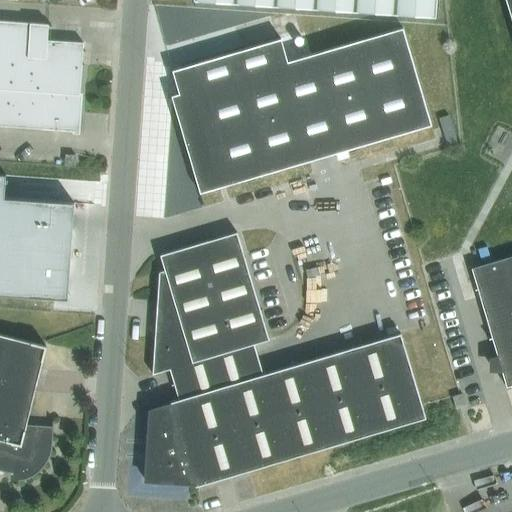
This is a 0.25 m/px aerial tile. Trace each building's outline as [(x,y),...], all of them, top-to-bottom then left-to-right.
[(274,0),(274,7),(314,10),(315,0),(274,0)] [(315,0),(314,10),(355,12),(355,0),(315,0)] [(355,0),(355,12),(395,15),(395,0),(355,0)] [(395,0),(395,15),(435,18),(436,0),(395,0)] [(0,125),(76,131),(77,131),(83,43),(47,40),(48,24),(0,20),(0,125)] [(171,96),(172,99),(200,193),(431,124),(402,27),(287,61),(281,38),(172,70),(179,93),(171,96)] [(75,155),(65,154),(64,164),(74,165),(75,155)] [(0,174),(0,294),(67,300),(74,202),(4,197),(5,175),(0,174)] [(159,272),(156,316),(152,374),(169,369),(174,384),(258,359),(254,344),(269,339),(237,232),(160,255),(164,270),(159,272)] [(511,255),(492,262),(471,268),(506,387),(511,384),(511,255)] [(195,486),(228,476),(425,418),(400,333),(263,374),(258,359),(174,384),(178,399),(170,402),(171,404),(149,410),(145,480),(194,484),(195,486)] [(45,346),(0,334),(0,470),(7,472),(9,473),(11,473),(14,473),(17,472),(19,472),(21,472),(23,478),(20,479),(18,480),(18,481),(21,480),(24,480),(26,479),(30,477),(34,475),(36,474),(38,472),(41,469),(43,467),(45,465),(46,463),(48,460),(49,456),(50,454),(51,451),(52,447),(52,444),(52,442),(54,421),(52,420),(52,426),(26,424),(45,346)] [(456,409),(465,406),(462,393),(452,396),(456,409)]
